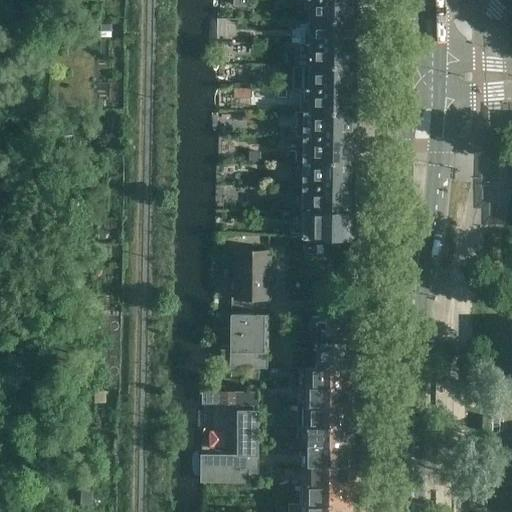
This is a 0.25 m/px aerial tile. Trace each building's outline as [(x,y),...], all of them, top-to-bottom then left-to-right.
[(358,17),(358,8),(355,7),(355,0),(306,0),(306,8),(310,8),(310,21),(355,21),(355,19),(358,17)] [(358,34),(358,25),(355,23),(355,21),(310,21),(310,32),(300,32),(300,43),(355,44),(355,36),(358,34)] [(248,43),(248,35),(234,35),(233,43),(248,43)] [(358,63),(358,54),(355,52),(355,44),(300,43),(300,55),(310,55),(310,66),(355,67),(355,65),(358,63)] [(357,80),(358,71),(355,69),(355,67),(310,66),(310,80),(305,80),(305,89),(355,90),(355,81),(357,80)] [(247,89),(247,80),(233,80),(233,88),(247,89)] [(247,96),(247,89),(233,88),(233,96),(247,96)] [(357,109),(357,100),(354,98),(355,90),(305,89),(305,99),(309,99),(309,112),(354,112),(354,110),(357,109)] [(357,126),(357,116),(354,115),(354,112),(309,112),(305,112),(305,137),(354,137),(354,128),(357,126)] [(357,158),(357,148),(354,147),(354,137),(305,137),(305,162),(354,162),(354,160),(357,158)] [(356,176),(357,166),(354,164),(354,162),(305,162),(304,187),(353,187),(354,178),(356,176)] [(356,208),(356,198),(353,196),(353,187),(304,187),(304,211),(353,212),(353,210),(356,208)] [(356,226),(356,216),(353,214),(353,212),(304,211),(304,238),(353,239),(353,228),(356,226)] [(268,298),(268,274),(268,252),(237,252),(237,298),(268,298)] [(232,308),(232,297),(213,298),(213,308),(232,308)] [(511,511),(511,310),(497,310),(495,511),(511,511)] [(268,334),(268,314),(231,314),(231,334),(268,334)] [(354,341),(354,316),(312,315),(312,324),(294,324),(294,340),(299,340),(317,340),(354,341)] [(268,353),(268,334),(231,334),(231,367),(250,367),(258,367),(266,367),(266,353),(268,353)] [(299,365),(299,340),(294,340),(286,340),(286,365),(299,365)] [(354,366),(354,341),(317,340),(317,365),(351,366),(354,366)] [(354,384),(354,373),(351,373),(351,366),(317,365),(306,365),(306,386),(351,387),(351,384),(354,384)] [(257,393),(258,367),(250,367),(250,393),(257,393)] [(354,400),(354,389),(351,389),(351,387),(306,386),(306,406),(351,406),(351,400),(354,400)] [(353,424),(354,413),(351,413),(351,406),(306,406),(305,425),(351,426),(351,424),(353,424)] [(258,456),(258,425),(258,411),(238,411),(238,456),(258,456)] [(353,439),(353,428),(351,428),(351,426),(305,425),(305,445),(350,446),(351,439),(353,439)] [(350,446),(305,445),(296,445),(296,465),(305,465),(350,465),(350,446)] [(353,478),(353,468),(350,468),(350,465),(305,465),(305,485),(350,485),(350,478),(353,478)] [(254,483),(254,467),(241,467),(241,483),(254,483)] [(224,483),(224,472),(205,472),(205,483),(224,483)] [(353,502),(353,491),(350,491),(350,485),(305,485),(305,504),(350,505),(350,502),(353,502)]
